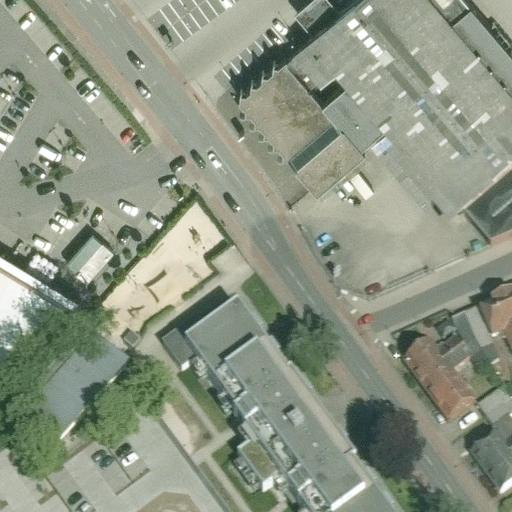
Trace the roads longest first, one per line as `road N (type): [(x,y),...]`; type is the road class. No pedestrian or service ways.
road 1 (tertiary): [(338,341),(85,0)]
road 2 (tertiary): [(462,511),(338,341)]
road 3 (residential): [(511,265),(338,341)]
